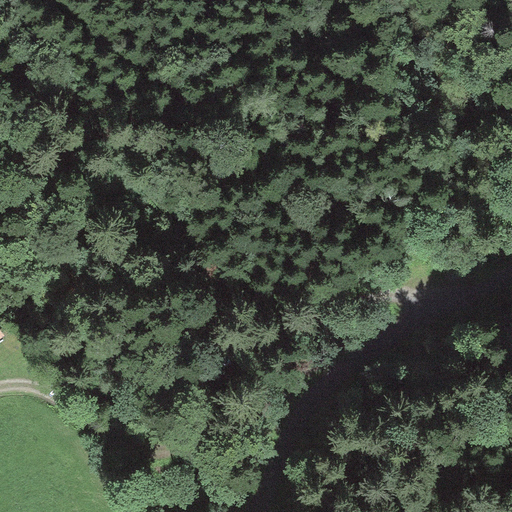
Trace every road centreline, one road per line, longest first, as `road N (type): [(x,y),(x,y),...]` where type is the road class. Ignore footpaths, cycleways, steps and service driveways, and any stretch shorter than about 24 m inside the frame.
road 1 (track): [(450,297),(368,297),(246,346),(211,367),(190,424),(161,449),(129,446),(49,392),(0,388)]
road 2 (track): [(511,268),(427,307),(343,368),(295,431),(259,511)]
